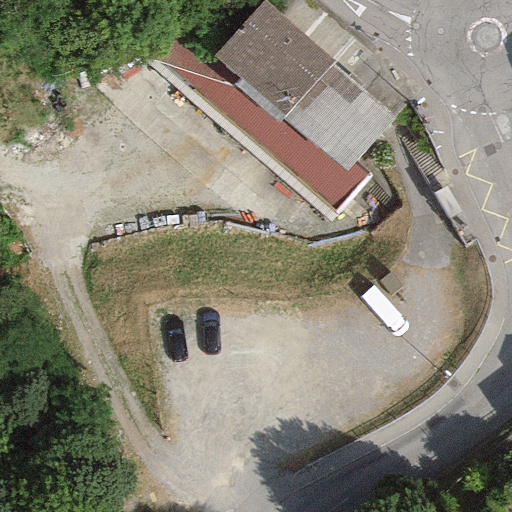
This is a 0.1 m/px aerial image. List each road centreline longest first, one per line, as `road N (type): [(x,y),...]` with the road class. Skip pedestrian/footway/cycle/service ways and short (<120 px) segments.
road 1 (tertiary): [(336,511),(427,459),(511,384)]
road 2 (tertiary): [(482,43),(363,0)]
